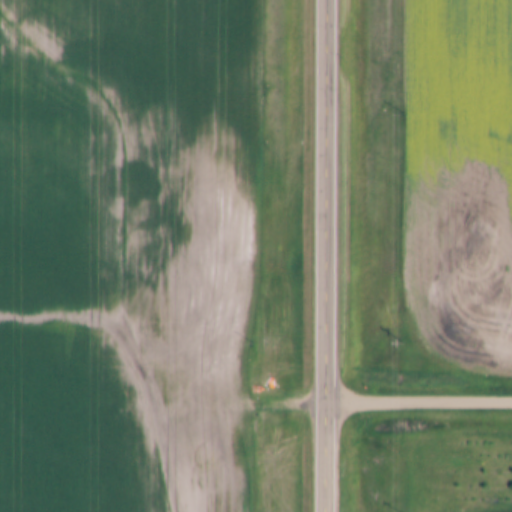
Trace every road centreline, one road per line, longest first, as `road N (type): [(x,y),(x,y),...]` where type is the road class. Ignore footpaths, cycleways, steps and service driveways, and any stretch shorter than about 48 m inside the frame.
road 1 (secondary): [(329,511),(330,0)]
road 2 (residential): [(330,398),(511,399)]
